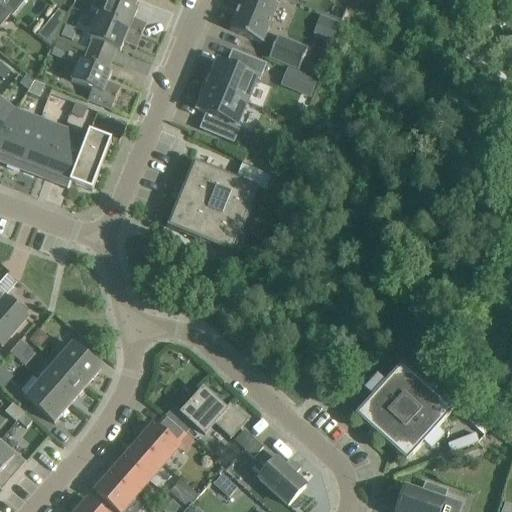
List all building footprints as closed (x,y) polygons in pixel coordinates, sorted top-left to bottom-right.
[(133,10),(137,0),(110,0),(109,0),(105,0),(98,20),(142,38),(146,26),(133,21),(137,12),(133,10)] [(279,6),(263,0),(243,0),(231,32),(262,45),(279,6)] [(0,7),(0,29),(11,16),(0,7)] [(137,49),(142,38),(98,20),(89,40),(93,41),(88,53),(112,62),(116,51),(120,53),(124,43),(137,49)] [(326,20),(318,37),(333,43),(340,26),(326,20)] [(308,50),(278,38),(270,59),(299,71),(308,50)] [(64,61),(70,47),(57,42),(51,56),(64,61)] [(107,73),(112,62),(88,53),(84,63),(80,62),(72,83),(92,91),(88,102),(112,111),(121,89),(108,84),(111,75),(107,73)] [(203,86),(248,104),(257,81),(260,82),(267,66),(237,53),(231,68),(218,63),(214,72),(208,75),(203,86)] [(0,64),(0,76),(3,79),(9,71),(0,64)] [(309,66),(306,74),(316,78),(319,70),(309,66)] [(302,77),(287,71),(282,83),(297,89),(302,77)] [(32,82),(25,75),(19,83),(26,89),(32,82)] [(32,83),(28,96),(42,100),(46,88),(32,83)] [(248,104),(203,86),(199,95),(202,102),(198,112),(211,117),(204,132),(234,144),(241,128),(238,127),(248,104)] [(0,140),(14,111),(3,102),(0,106),(0,140)] [(87,109),(75,105),(71,115),(83,120),(87,109)] [(5,164),(22,171),(42,122),(14,111),(0,140),(0,159),(6,162),(5,164)] [(46,177),(65,131),(42,122),(22,171),(39,177),(39,175),(46,177)] [(125,125),(115,122),(111,134),(120,137),(125,125)] [(52,182),(68,189),(87,140),(65,131),(46,177),(53,180),(52,182)] [(87,140),(68,189),(67,191),(69,191),(71,185),(92,193),(112,142),(90,133),(87,140)] [(275,177),(278,168),(247,156),(244,165),(236,182),(258,191),(268,195),(275,177)] [(196,166),(170,228),(232,253),(258,191),(236,182),(196,166)] [(3,300),(0,297),(0,345),(2,347),(29,317),(17,307),(19,305),(10,298),(9,300),(6,297),(3,300)] [(30,340),(40,349),(49,339),(39,330),(30,340)] [(20,342),(10,354),(17,361),(28,348),(20,342)] [(58,364),(86,389),(102,371),(73,346),(58,364)] [(70,407),(86,389),(58,364),(42,382),(70,407)] [(454,412),(403,365),(356,416),(407,463),(454,412)] [(0,370),(0,388),(2,390),(13,378),(2,368),(0,370)] [(55,425),(70,407),(42,382),(26,400),(55,425)] [(204,393),(183,416),(205,436),(215,425),(232,439),(248,422),(230,406),(225,412),(204,393)] [(18,422),(23,416),(14,408),(9,415),(18,422)] [(462,417),(467,422),(473,415),(468,410),(462,417)] [(467,422),(473,427),(479,420),(473,415),(467,422)] [(32,424),(23,416),(18,422),(26,430),(32,424)] [(139,443),(165,465),(179,449),(178,448),(187,437),(165,417),(155,428),(154,426),(139,443)] [(473,427),(478,432),(484,425),(479,420),(473,427)] [(490,430),(484,425),(478,432),(484,436),(490,430)] [(235,443),(245,452),(255,441),(254,441),(244,432),(235,443)] [(476,435),(470,438),(473,445),(479,443),(476,435)] [(473,445),(470,438),(465,440),(468,447),(473,445)] [(462,450),(468,447),(465,440),(459,442),(462,450)] [(0,441),(0,491),(2,492),(26,464),(0,441)] [(255,441),(245,452),(254,459),(263,449),(255,441)] [(462,450),(459,442),(454,444),(457,452),(462,450)] [(125,459),(151,482),(165,465),(139,443),(125,459)] [(451,454),(457,452),(454,444),(448,446),(451,454)] [(481,458),(478,450),(464,455),(467,464),(481,458)] [(267,453),(259,461),(269,470),(259,480),(289,507),(306,488),(294,477),(301,470),(291,460),(284,468),(267,453)] [(125,459),(111,476),(136,498),(151,482),(125,459)] [(118,511),(123,511),(136,498),(111,476),(96,492),(118,511)] [(229,500),(237,490),(222,476),(213,486),(229,500)] [(169,494),(188,509),(198,497),(180,481),(169,494)] [(441,511),(448,492),(426,484),(422,495),(405,489),(396,511),(441,511)] [(156,503),(166,511),(174,511),(179,507),(164,494),(156,503)] [(99,511),(88,502),(78,511),(99,511)]
